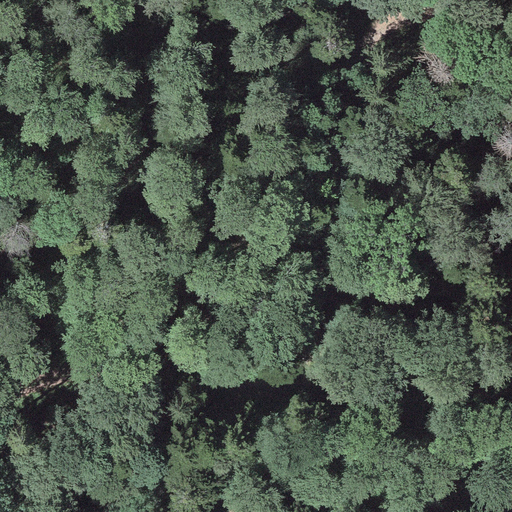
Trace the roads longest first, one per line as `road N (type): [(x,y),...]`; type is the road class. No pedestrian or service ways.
road 1 (track): [(511,27),(432,13),(379,30),(348,64),(335,178),(318,239),(311,353),(294,375),(240,383),(110,366),(0,401)]
road 2 (track): [(0,250),(107,188),(137,159),(150,76),(126,0)]
